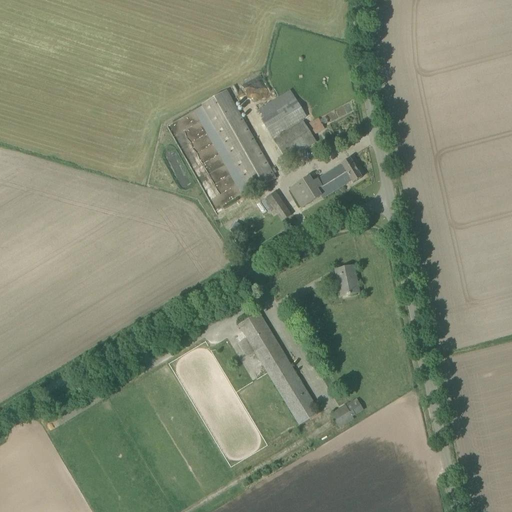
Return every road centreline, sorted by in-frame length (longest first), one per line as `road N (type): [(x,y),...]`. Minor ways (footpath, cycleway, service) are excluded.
road 1 (unclassified): [(0,414),(339,206),(380,193)]
road 2 (unclassified): [(452,511),(380,193)]
road 3 (unclassified): [(380,193),(357,71),(355,0)]
